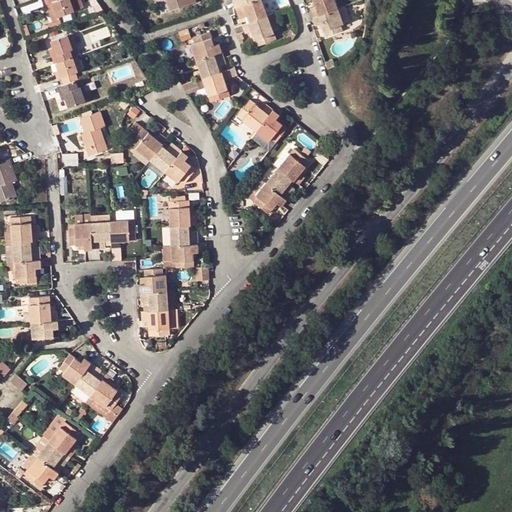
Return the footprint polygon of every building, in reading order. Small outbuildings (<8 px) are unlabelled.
[(54,0),(50,1),(52,9),(55,8),(58,16),(74,10),(70,0),(54,0)] [(82,0),(70,0),(74,10),(85,6),(82,0)] [(196,1),(195,0),(167,0),(171,10),(196,1)] [(262,1),(261,0),(252,0),(236,6),(238,11),(240,18),(248,15),(250,21),(253,20),(267,15),(262,1)] [(310,9),(314,17),(338,8),(334,0),(314,0),(316,6),(310,9)] [(334,0),(338,8),(344,6),(342,0),(334,0)] [(338,8),(344,23),(350,21),(344,6),(338,8)] [(338,8),(314,17),(316,24),(321,23),(326,36),(342,30),(341,24),(344,23),(338,8)] [(267,15),(274,32),(280,30),(273,13),(267,15)] [(274,32),(267,15),(253,20),(250,21),(242,23),(245,33),(252,30),(257,45),(276,39),(274,32)] [(208,55),(222,51),(219,42),(214,45),(209,31),(189,38),(197,59),(208,55)] [(294,34),(289,31),(285,37),(290,40),(294,34)] [(72,48),(74,47),(78,46),(74,33),(68,35),(72,48)] [(55,62),(56,62),(63,60),(72,56),(77,55),(74,47),(72,48),(68,35),(51,40),(54,47),(50,49),(55,62)] [(54,47),(51,40),(45,43),(47,50),(50,49),(54,47)] [(226,63),(222,51),(208,55),(197,59),(199,67),(200,69),(201,72),(203,77),(220,71),(218,66),(226,63)] [(77,55),(72,56),(77,70),(84,68),(79,54),(77,55)] [(61,76),(64,83),(67,82),(78,78),(75,71),(77,70),(72,56),(63,60),(56,62),(58,69),(56,70),(59,77),(61,76)] [(199,67),(197,59),(190,61),(193,69),(199,67)] [(333,59),(326,61),(329,68),(336,66),(333,59)] [(228,69),(230,77),(237,75),(234,67),(230,68),(228,69)] [(201,72),(200,69),(195,70),(197,79),(203,77),(201,72)] [(230,77),(228,69),(220,71),(203,77),(210,101),(229,95),(225,80),(231,78),(230,77)] [(84,84),(81,77),(78,78),(67,82),(64,83),(60,85),(65,98),(66,98),(69,105),(85,100),(79,85),(84,84)] [(84,84),(89,98),(93,97),(88,82),(84,84)] [(89,98),(84,84),(79,85),(85,100),(89,98)] [(266,117),(273,109),(266,104),(262,108),(250,99),(237,114),(257,129),(266,117)] [(134,104),(130,114),(139,119),(144,108),(134,104)] [(280,114),(273,109),(266,117),(257,129),(270,139),(271,137),(276,141),(287,127),(277,119),(280,114)] [(82,133),(86,147),(90,145),(92,153),(107,148),(100,127),(105,125),(100,111),(81,118),(86,132),(82,133)] [(134,138),(144,127),(136,121),(127,133),(134,138)] [(164,141),(166,138),(159,132),(158,133),(155,137),(150,133),(144,127),(134,138),(131,142),(138,148),(151,158),(156,151),(161,144),(164,141)] [(257,129),(252,136),(270,150),(276,141),(271,137),(270,139),(257,129)] [(154,161),(166,171),(168,167),(182,150),(171,142),(169,145),(166,149),(161,144),(156,151),(151,158),(154,161)] [(311,151),(305,146),(302,151),(307,155),(311,151)] [(151,158),(138,148),(134,153),(147,164),(151,158)] [(294,148),(278,167),(288,175),(293,179),(296,182),(299,184),(304,177),(303,176),(300,173),(303,169),(310,161),(294,148)] [(168,167),(166,171),(178,181),(180,178),(185,182),(195,168),(185,160),(188,155),(182,150),(168,167)] [(16,179),(9,158),(2,161),(0,161),(0,200),(16,195),(11,181),(16,179)] [(278,167),(266,181),(287,198),(295,189),(293,187),(289,183),(293,179),(288,175),(278,167)] [(69,196),(67,172),(60,172),(62,197),(69,196)] [(287,198),(266,181),(256,194),(259,196),(255,201),(269,212),(278,201),(282,204),(287,198)] [(170,222),(170,225),(189,224),(196,224),(196,214),(190,215),(189,199),(187,199),(169,200),(170,222)] [(74,213),(75,223),(91,222),(90,214),(90,213),(74,213)] [(100,222),(110,221),(109,213),(90,214),(91,222),(100,222)] [(31,240),(39,239),(38,230),(32,231),(32,224),(31,215),(11,217),(11,224),(13,241),(31,240)] [(266,224),(259,218),(253,226),(260,231),(266,224)] [(111,239),(111,246),(121,246),(121,240),(136,239),(135,220),(110,221),(111,239)] [(91,222),(92,248),(106,247),(106,244),(106,239),(111,239),(110,221),(100,222),(91,222)] [(85,248),(92,248),(91,222),(75,223),(75,227),(70,227),(70,244),(79,243),(84,243),(85,248)] [(189,224),(170,225),(171,244),(198,242),(197,230),(189,230),(189,224)] [(13,247),(14,261),(32,259),(41,259),(39,246),(32,246),(31,240),(13,241),(13,247)] [(198,242),(171,244),(172,260),(176,260),(176,266),(193,265),(192,252),(198,251),(198,242)] [(171,244),(163,244),(164,260),(172,260),(171,244)] [(32,259),(14,261),(15,269),(16,276),(18,277),(19,282),(37,281),(36,273),(36,267),(41,267),(41,259),(32,259)] [(210,265),(198,266),(198,279),(211,278),(210,265)] [(142,291),(168,289),(167,274),(163,274),(163,267),(145,268),(146,276),(146,282),(141,282),(141,291),(142,291)] [(150,309),(168,308),(168,289),(142,291),(141,291),(142,303),(150,303),(150,309)] [(52,320),(58,320),(57,311),(56,311),(51,311),(50,305),(49,296),(30,297),(30,304),(32,322),(52,320)] [(30,304),(23,304),(25,322),(32,322),(30,304)] [(169,327),(168,308),(150,309),(142,309),(142,319),(149,319),(149,325),(150,334),(170,334),(169,327)] [(59,327),(58,320),(52,320),(32,322),(33,338),(36,337),(36,343),(55,342),(54,328),(59,327)] [(81,361),(70,353),(59,366),(65,370),(63,373),(76,383),(87,367),(91,362),(84,357),(81,361)] [(1,360),(0,361),(0,372),(4,376),(11,368),(1,360)] [(101,369),(91,362),(87,367),(76,383),(80,386),(91,394),(94,391),(102,379),(97,376),(101,370),(101,369)] [(101,370),(97,376),(102,379),(107,374),(101,370)] [(107,374),(102,379),(94,391),(91,394),(112,409),(123,393),(115,387),(110,384),(113,380),(114,379),(107,373),(107,374)] [(28,384),(16,374),(10,381),(21,391),(28,384)] [(91,394),(76,383),(71,389),(87,400),(91,394)] [(112,409),(91,394),(87,400),(94,406),(93,406),(113,421),(118,414),(112,409)] [(25,399),(13,413),(17,417),(29,403),(25,399)] [(87,410),(83,406),(77,413),(82,416),(87,410)] [(13,413),(8,418),(15,424),(20,418),(17,417),(13,413)] [(60,414),(43,436),(50,440),(65,421),(66,419),(60,414)] [(67,453),(71,456),(76,449),(71,445),(74,441),(80,432),(65,421),(50,440),(64,451),(67,453)] [(45,446),(38,456),(60,471),(67,461),(61,456),(64,451),(50,440),(45,446)] [(39,444),(32,452),(38,456),(44,447),(39,444)] [(64,451),(61,456),(67,461),(71,456),(67,453),(64,451)] [(38,456),(32,452),(23,464),(29,468),(32,463),(38,456)] [(60,471),(38,456),(32,463),(29,468),(31,470),(27,475),(41,486),(50,474),(55,478),(60,471)] [(76,471),(82,464),(78,462),(73,469),(76,471)]
